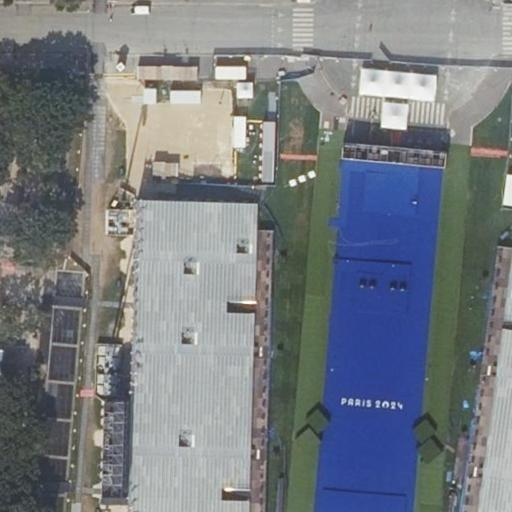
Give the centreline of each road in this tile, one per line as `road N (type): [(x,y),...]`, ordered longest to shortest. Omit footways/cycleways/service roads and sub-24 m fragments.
road 1 (secondary): [(360,511),(404,29)]
road 2 (residential): [(0,28),(404,29)]
